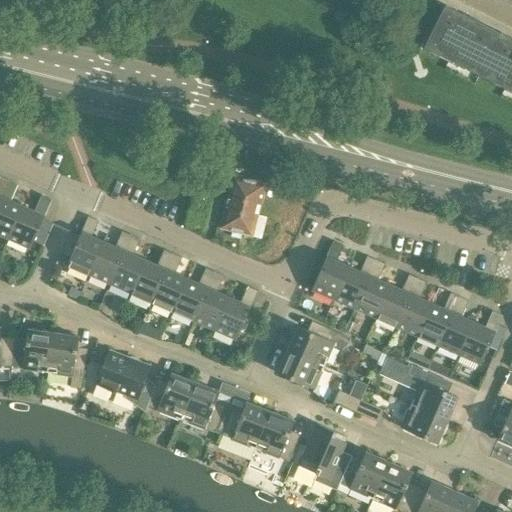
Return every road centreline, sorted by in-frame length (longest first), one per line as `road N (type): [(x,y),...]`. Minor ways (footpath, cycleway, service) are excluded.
road 1 (secondary): [(511,184),(0,55)]
road 2 (secondary): [(0,83),(511,207)]
road 3 (residential): [(511,247),(327,202),(285,284)]
road 4 (residential): [(29,296),(248,388)]
road 5 (residential): [(285,284),(75,192)]
road 6 (residential): [(248,388),(421,457),(459,457)]
road 7 (residential): [(459,457),(511,310)]
